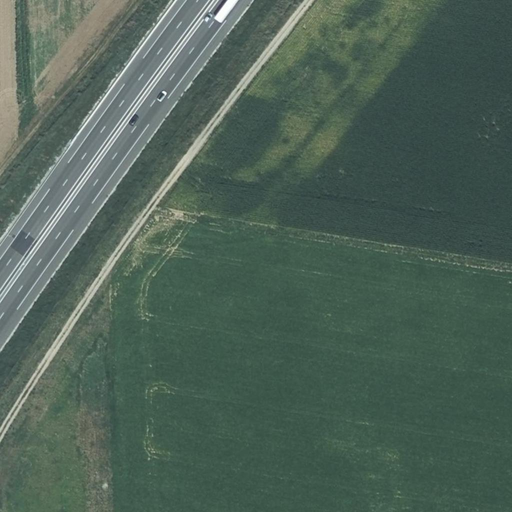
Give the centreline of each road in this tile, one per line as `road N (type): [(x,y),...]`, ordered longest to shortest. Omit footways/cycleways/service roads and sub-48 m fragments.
road 1 (track): [(312,0),(131,235),(0,436)]
road 2 (motorway): [(0,309),(226,0)]
road 3 (motorway): [(193,0),(0,266)]
